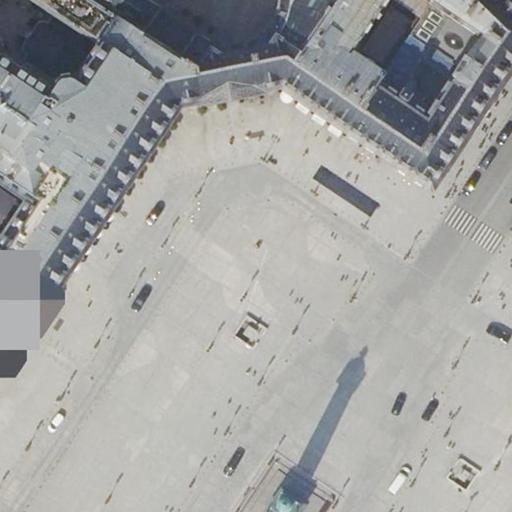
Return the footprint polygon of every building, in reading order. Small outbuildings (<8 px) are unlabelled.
[(0,106),(125,189),(159,138),(179,107),(198,104),(199,106),(202,106),(195,72),(86,0),(32,0),(100,45),(87,64),(77,58),(61,61),(49,63),(40,76),(0,49),(0,106)] [(86,0),(195,72),(202,106),(235,100),(263,94),(263,92),(265,91),(264,90),(281,88),(339,0),(86,0)] [(411,35),(432,3),(427,0),(339,0),(281,88),(310,107),(346,132),(411,35)] [(511,6),(506,0),(433,0),(432,3),(411,35),(461,67),(453,78),(457,81),(490,103),(502,86),(511,70),(511,6)] [(0,49),(40,76),(49,63),(61,61),(54,57),(54,52),(39,43),(34,44),(19,34),(18,29),(4,20),(0,20),(0,49)] [(433,188),(490,103),(457,81),(437,111),(418,98),(417,83),(410,78),(423,59),(453,78),(461,67),(411,35),(346,132),(388,160),(430,188),(431,187),(433,188)] [(90,242),(125,189),(0,106),(0,252),(58,290),(76,262),(90,242)] [(62,293),(58,290),(0,252),(0,381),(1,383),(14,364),(16,365),(36,335),(52,312),(50,311),(62,293)] [(265,511),(303,511),(308,505),(282,487),(265,511)]
